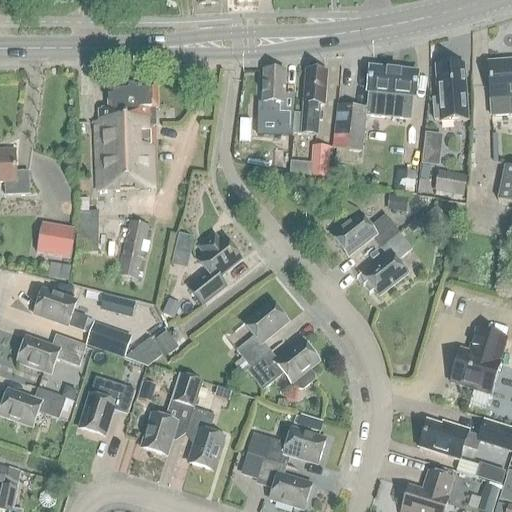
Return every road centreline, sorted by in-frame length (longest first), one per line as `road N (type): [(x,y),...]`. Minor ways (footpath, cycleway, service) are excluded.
road 1 (residential): [(358,511),(380,431),(380,384),(359,335),(240,198),(226,171),(233,74)]
road 2 (tertiary): [(0,47),(236,43),(366,30)]
road 3 (tertiary): [(485,0),(366,30)]
